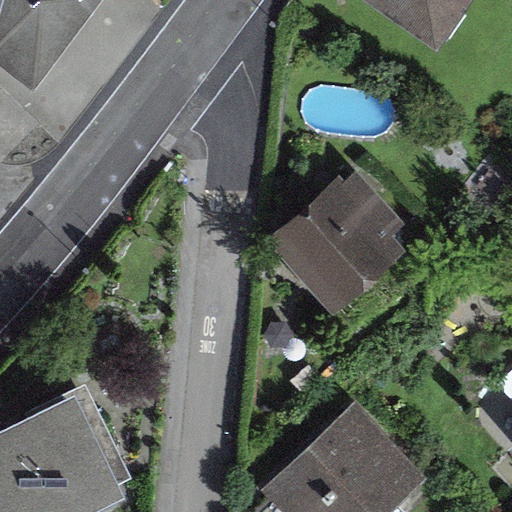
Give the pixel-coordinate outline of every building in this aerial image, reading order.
[(84,0),(0,0),(0,47),(33,71),(84,0)] [(468,0),(414,0),(451,25),(468,0)] [(359,160),(288,221),(348,291),(419,230),(359,160)] [(125,474),(82,377),(0,413),(0,499),(5,511),(87,511),(80,494),(125,474)] [(360,388),(276,467),(319,511),(368,511),(426,457),(360,388)]
